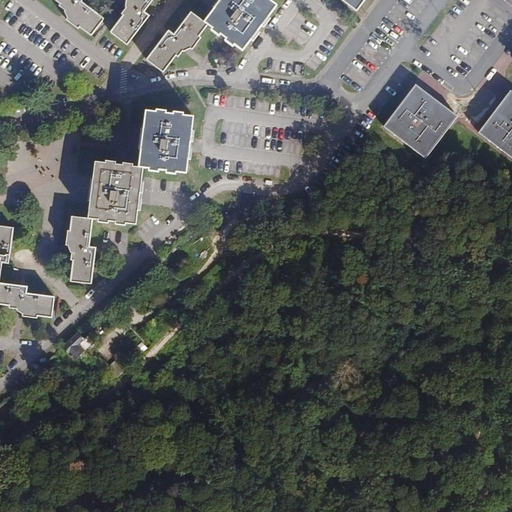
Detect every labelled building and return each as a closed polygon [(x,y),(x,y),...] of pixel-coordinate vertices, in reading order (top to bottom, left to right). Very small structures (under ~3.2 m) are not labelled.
[(82,0),(55,0),(61,4),(59,5),(66,10),(71,14),(69,18),(67,20),(78,29),(80,27),(91,36),(104,20),(81,2),(82,0)] [(144,12),(152,0),(126,0),(127,0),(131,3),(127,8),(122,14),(124,16),(111,32),(127,45),(149,16),(144,12)] [(215,8),(204,22),(207,25),(213,29),(211,30),(219,36),(220,35),(226,39),(225,41),(233,47),(234,45),(243,51),(251,40),(253,42),(260,33),(258,31),(262,26),(264,28),(271,19),(268,17),(277,6),(269,0),(217,0),(213,7),(215,8)] [(341,0),(356,11),(364,0),(341,0)] [(199,36),(207,25),(204,22),(192,13),(174,36),(169,32),(147,60),(163,72),(176,55),(178,57),(182,51),(186,45),(191,49),(192,49),(200,38),(199,36)] [(425,158),(457,117),(415,85),(384,127),(425,158)] [(511,158),(511,92),(510,91),(479,133),(511,158)] [(139,168),(143,168),(149,169),(149,171),(159,172),(159,170),(166,171),(166,173),(176,174),(176,172),(186,174),(188,160),(191,160),(192,149),(190,149),(190,142),(193,142),(194,131),(192,131),(193,117),(183,116),(184,114),(174,112),(173,114),(166,114),(166,111),(156,110),(156,112),(146,111),(144,128),(141,128),(139,150),(141,150),(139,168)] [(90,201),(88,219),(92,219),(99,220),(98,222),(108,223),(109,221),(116,222),(116,224),(125,226),(126,223),(136,225),(138,211),(140,211),(142,200),(139,200),(140,193),(143,194),(144,182),(141,182),(143,168),(139,168),(133,167),(133,165),(123,163),(123,166),(116,165),(116,162),(106,161),(106,163),(95,162),(93,179),(91,179),(88,201),(90,201)] [(310,194),(306,188),(300,192),(303,198),(310,194)] [(89,247),(92,219),(88,219),(72,217),(71,231),(68,231),(66,245),(68,245),(73,246),(72,253),(71,260),(74,261),(71,282),(91,284),(96,248),(89,247)] [(0,282),(3,262),(8,263),(13,228),(0,226),(0,282)] [(0,304),(10,305),(9,308),(17,309),(24,310),(23,314),(23,316),(37,318),(37,316),(52,317),(54,297),(26,294),(27,287),(0,283),(0,304)] [(78,336),(65,348),(76,359),(88,347),(78,336)]
